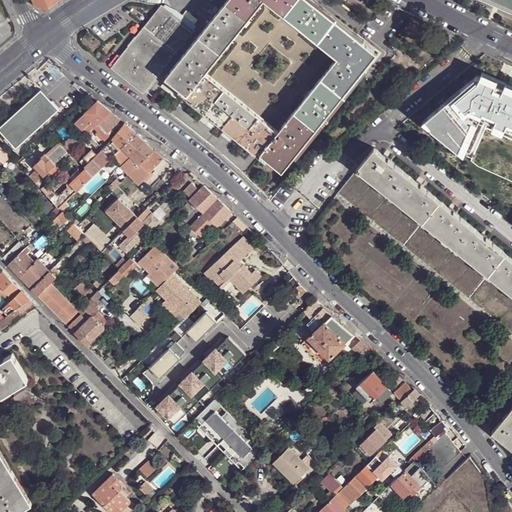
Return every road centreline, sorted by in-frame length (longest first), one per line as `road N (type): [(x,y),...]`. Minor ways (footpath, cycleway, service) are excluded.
road 1 (residential): [(511,483),(420,371),(222,177),(42,38)]
road 2 (residential): [(244,511),(0,261)]
